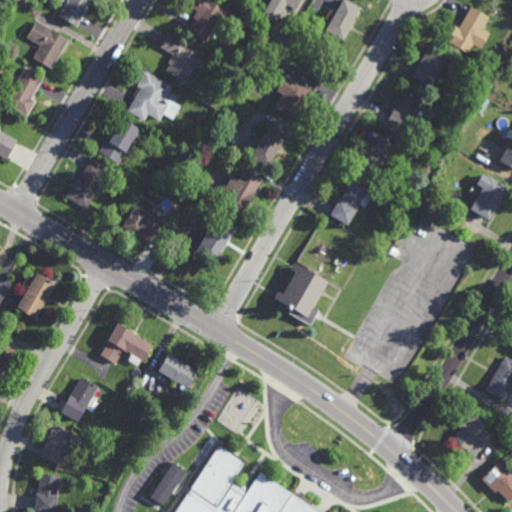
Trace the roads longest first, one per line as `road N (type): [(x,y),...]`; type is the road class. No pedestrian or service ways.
road 1 (tertiary): [(0,201),(343,409),(457,511)]
road 2 (residential): [(408,0),(219,330)]
road 3 (residential): [(108,265),(25,406),(7,453),(0,508)]
road 4 (residential): [(140,0),(16,211)]
road 5 (residential): [(511,263),(395,451)]
